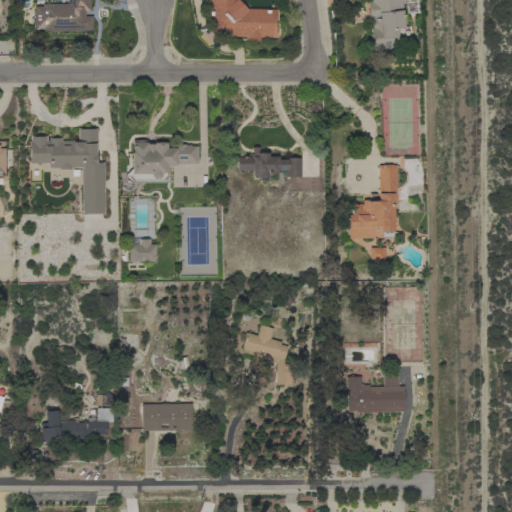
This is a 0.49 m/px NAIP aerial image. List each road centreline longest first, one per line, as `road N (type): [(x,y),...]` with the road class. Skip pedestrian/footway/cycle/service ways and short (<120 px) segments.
road 1 (residential): [(0,488),(430,484)]
road 2 (residential): [(0,71),(314,72)]
